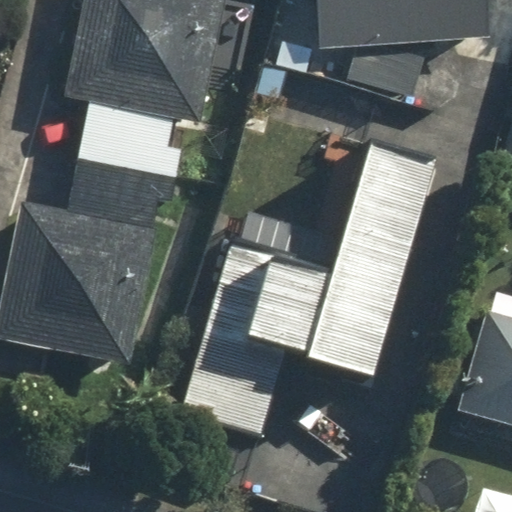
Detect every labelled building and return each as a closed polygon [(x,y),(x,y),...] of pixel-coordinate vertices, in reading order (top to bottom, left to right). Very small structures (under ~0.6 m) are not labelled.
[(228,0),(94,0),(77,99),(95,102),(180,117),(207,122),(228,0)] [(424,102),(439,44),(496,41),(493,0),(319,0),(322,50),(364,48),(355,84),(424,102)] [(165,202),(179,205),(189,148),(175,145),(180,117),(95,102),(75,210),(161,225),(165,202)] [(246,209),(193,412),(268,432),(290,345),(386,370),(440,167),(379,151),(356,238),(246,209)] [(1,337),(131,363),(161,225),(75,210),(29,200),(1,337)] [(511,317),(494,312),(466,410),(511,422),(511,317)]
